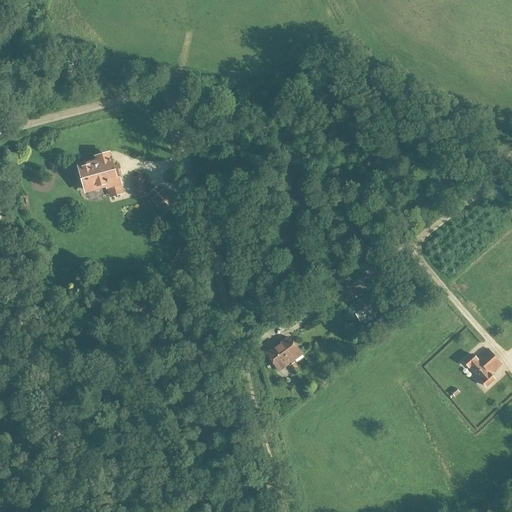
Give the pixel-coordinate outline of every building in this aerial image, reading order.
[(84,177),(81,181),(81,185),(83,190),(87,191),(110,185),(112,195),(121,192),(117,174),(120,174),(118,167),(113,169),(109,155),(98,158),(99,162),(81,167),(84,177)] [(154,167),(144,175),(148,181),(159,173),(154,167)] [(143,175),(133,178),(138,197),(149,195),(143,175)] [(158,186),(151,193),(155,198),(153,200),(159,206),(158,207),(165,215),(179,203),(165,188),(163,191),(158,186)] [(179,249),(175,259),(195,269),(199,259),(179,249)] [(369,294),(348,305),(359,322),(362,321),(365,324),(376,317),(374,314),(380,310),(369,294)] [(382,317),(366,327),(372,336),(388,325),(382,317)] [(362,325),(353,331),(357,338),(356,339),(359,344),(365,341),(362,336),(367,333),(362,325)] [(289,338),(278,346),(291,364),(302,355),(289,338)] [(291,364),(278,346),(267,354),(280,372),(291,364)] [(472,355),(464,362),(469,368),(470,367),(482,381),(481,382),(486,387),(494,380),(491,376),(493,375),(492,373),(501,365),(487,349),(478,357),(476,355),(474,357),(472,355)] [(292,365),(298,374),(299,374),(301,372),(295,363),(292,365)] [(292,365),(289,367),(295,376),(298,374),(292,365)] [(450,392),(451,394),(453,396),(454,398),(459,393),(455,388),(450,392)]
